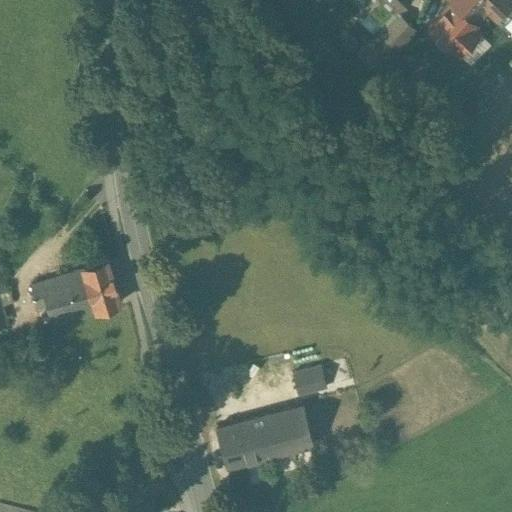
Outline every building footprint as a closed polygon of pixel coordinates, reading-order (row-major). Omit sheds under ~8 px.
[(377,0),(356,0),(368,11),(377,0)] [(402,0),(377,0),(368,11),(380,23),(381,23),(394,10),(394,9),(395,8),(402,0)] [(511,0),(453,0),(474,19),(485,7),(488,10),(495,16),(511,31),(511,30),(511,0)] [(394,10),(381,23),(380,23),(372,31),(375,33),(358,53),(382,73),(397,55),(402,55),(415,28),(400,13),(399,13),(395,8),(394,9),(394,10)] [(358,42),(349,34),(343,42),(352,50),(358,42)] [(465,125),(429,96),(422,104),(457,133),(465,125)] [(84,266),(42,279),(50,305),(55,320),(97,307),(120,301),(107,259),(84,265),(84,266)] [(42,279),(31,282),(36,301),(39,309),(50,305),(42,279)] [(0,324),(9,321),(0,295),(0,324)] [(351,365),(321,372),(326,393),(356,386),(351,365)] [(321,372),(293,379),(298,400),(326,393),(321,372)] [(302,410),(215,431),(225,471),(312,451),(302,410)] [(41,511),(0,501),(0,511),(41,511)]
